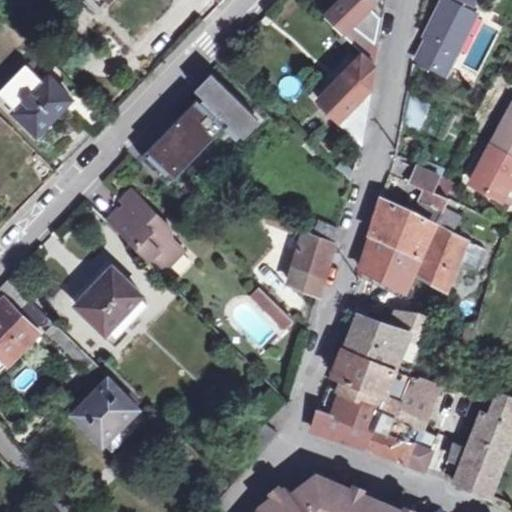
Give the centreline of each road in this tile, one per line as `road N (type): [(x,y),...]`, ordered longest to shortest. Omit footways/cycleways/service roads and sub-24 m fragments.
road 1 (unclassified): [(297,442),(380,146),(407,0)]
road 2 (unclassified): [(248,0),(0,257)]
road 3 (residential): [(297,442),(466,511)]
